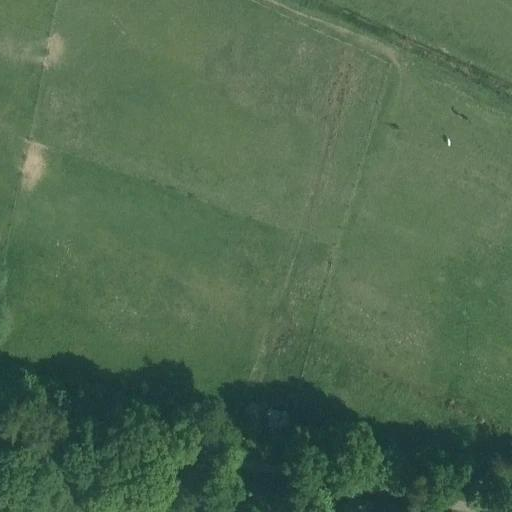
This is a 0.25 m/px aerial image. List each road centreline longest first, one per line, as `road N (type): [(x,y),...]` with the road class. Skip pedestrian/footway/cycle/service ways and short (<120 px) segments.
road 1 (track): [(511,107),(280,0)]
road 2 (track): [(0,472),(168,511)]
